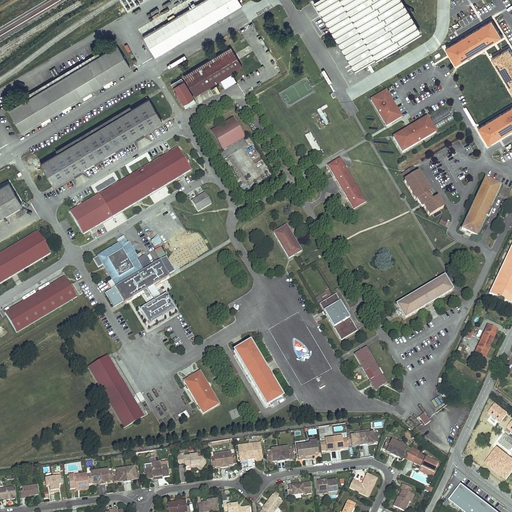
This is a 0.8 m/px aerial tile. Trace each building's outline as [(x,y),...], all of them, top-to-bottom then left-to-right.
[(238,0),(206,0),(143,37),(155,58),(242,6),(238,0)] [(336,29),(318,0),(316,0),(313,2),(354,72),(359,69),(343,41),(341,42),(334,30),(336,29)] [(343,41),(359,69),(420,33),(400,0),(318,0),(336,29),(334,30),(341,42),(343,41)] [(456,63),(502,36),(493,20),(447,47),(456,63)] [(117,46),(9,110),(22,132),(130,67),(117,46)] [(232,48),(171,84),(182,102),(242,66),(232,48)] [(493,58),(511,89),(511,51),(510,48),(493,58)] [(401,118),(386,91),(371,100),(386,126),(401,118)] [(149,100),(41,164),(53,184),(161,120),(149,100)] [(511,106),(479,126),(489,143),(511,129),(511,106)] [(310,115),(319,129),(328,124),(320,109),(310,115)] [(402,153),(436,133),(427,118),(393,138),(402,153)] [(234,119),(213,131),(223,149),(245,136),(234,119)] [(321,140),(327,154),(340,148),(334,134),(321,140)] [(179,149),(70,213),(83,234),(191,170),(179,149)] [(341,159),(328,166),(353,209),(366,201),(341,159)] [(413,168),(401,174),(405,181),(404,181),(415,201),(417,200),(422,207),(423,206),(429,217),(443,208),(437,198),(435,199),(431,192),(429,193),(418,173),(416,174),(413,168)] [(476,237),(500,186),(485,179),(461,230),(476,237)] [(8,183),(0,188),(0,216),(21,204),(8,183)] [(205,193),(190,202),(197,213),(212,204),(205,193)] [(286,225),(274,233),(289,258),(302,251),(286,225)] [(38,232),(0,254),(0,283),(50,254),(38,232)] [(129,252),(125,246),(126,245),(124,242),(97,257),(97,258),(92,260),(97,269),(102,266),(105,271),(107,274),(115,288),(104,294),(112,309),(122,303),(123,304),(126,302),(126,301),(129,299),(130,300),(132,299),(131,297),(145,289),(146,290),(153,302),(152,303),(153,304),(142,310),(141,309),(139,311),(148,325),(150,324),(149,322),(160,316),(161,317),(163,316),(162,315),(165,313),(166,314),(168,313),(167,312),(170,310),(171,311),(174,310),(165,295),(159,299),(151,286),(158,281),(159,283),(168,277),(167,276),(173,273),(165,258),(156,264),(155,263),(150,265),(151,267),(142,272),(136,261),(130,251),(129,252)] [(130,251),(136,261),(137,260),(128,244),(126,245),(125,246),(129,252),(130,251)] [(157,256),(163,252),(160,247),(154,250),(157,256)] [(137,260),(142,269),(150,265),(144,256),(137,260)] [(506,267),(509,258),(503,256),(499,264),(506,267)] [(291,267),(294,273),(304,268),(300,257),(287,263),(289,268),(291,267)] [(511,272),(503,292),(511,296),(511,272)] [(453,291),(444,276),(396,306),(405,321),(453,291)] [(65,279),(6,313),(18,333),(77,298),(65,279)] [(495,292),(496,284),(489,283),(487,290),(495,292)] [(146,290),(145,289),(131,297),(132,299),(146,290)] [(338,295),(322,303),(343,338),(358,329),(338,295)] [(486,329),(474,355),(483,359),(495,333),(486,329)] [(248,343),(233,352),(265,407),(281,399),(248,343)] [(369,347),(355,354),(375,389),(389,381),(369,347)] [(108,356),(87,369),(124,430),(145,417),(108,356)] [(201,373),(183,383),(202,415),(219,405),(201,373)] [(488,412),(501,422),(508,413),(495,403),(488,412)] [(178,414),(180,420),(188,417),(186,412),(178,414)] [(419,418),(425,426),(430,423),(424,414),(419,418)] [(321,438),(332,437),(332,427),(320,428),(321,438)] [(373,431),(347,436),(348,446),(374,443),(373,431)] [(325,438),(325,441),(320,442),(320,451),(326,450),(327,453),(343,450),(342,436),(325,438)] [(390,442),(386,440),(382,449),(386,450),(384,452),(401,459),(407,447),(391,439),(390,442)] [(315,440),(308,441),(309,443),(306,444),(308,458),(311,458),(311,455),(313,455),(313,453),(317,452),(315,440)] [(260,442),(248,444),(251,459),(254,459),(254,458),(262,457),(260,442)] [(248,444),(237,445),(239,461),(247,459),(247,460),(251,459),(248,444)] [(306,444),(296,445),(298,458),(301,457),(301,459),(308,458),(306,444)] [(265,452),(266,460),(271,459),(271,461),(276,460),(276,461),(284,460),(284,459),(288,458),(288,457),(293,456),(292,449),(287,449),(286,446),(270,448),(270,452),(265,452)] [(511,457),(497,446),(484,462),(505,478),(511,469),(511,457)] [(210,458),(211,466),(214,465),(214,467),(219,466),(219,468),(227,467),(227,465),(231,465),(231,463),(235,463),(234,455),(230,455),(230,452),(212,454),(213,457),(210,458)] [(189,454),(184,455),(184,453),(177,454),(178,465),(185,464),(185,466),(191,465),(191,467),(196,466),(201,470),(207,461),(201,456),(198,456),(198,453),(189,454)] [(438,463),(417,454),(413,463),(434,472),(438,463)] [(151,466),(145,467),(146,478),(153,477),(153,479),(162,478),(162,476),(168,475),(167,464),(160,465),(160,462),(151,463),(151,466)] [(139,477),(138,466),(133,467),(133,466),(116,468),(116,469),(112,470),(114,479),(114,481),(118,480),(118,482),(123,481),(123,482),(131,481),(130,480),(135,479),(135,478),(139,477)] [(87,477),(88,483),(92,483),(92,484),(97,483),(97,485),(105,484),(105,482),(109,482),(109,480),(114,479),(112,470),(112,469),(107,469),(107,468),(90,470),(90,472),(86,472),(86,473),(87,477)] [(361,484),(352,480),(348,488),(368,497),(377,478),(367,474),(361,484)] [(88,488),(88,483),(87,477),(74,479),(74,475),(68,476),(70,489),(75,488),(80,487),(81,489),(88,488)] [(59,476),(52,477),(54,493),(58,492),(57,485),(60,484),(59,476)] [(52,477),(44,478),(45,486),(49,486),(50,493),(54,493),(52,477)] [(336,479),(318,482),(319,495),(338,492),(336,479)] [(291,485),(287,485),(288,495),(310,492),(309,482),(301,483),(301,485),(291,487),(291,485)] [(22,491),(18,491),(19,498),(23,498),(23,496),(29,495),(38,494),(36,484),(21,486),(22,491)] [(412,489),(401,484),(399,488),(402,490),(399,497),(397,496),(392,506),(406,511),(415,494),(410,492),(412,489)] [(449,502),(462,511),(495,511),(462,486),(449,502)] [(13,487),(0,488),(0,499),(4,498),(6,498),(7,500),(15,499),(13,487)] [(263,505),(261,509),(265,511),(272,511),(281,502),(271,495),(267,500),(268,501),(264,506),(263,505)] [(201,504),(197,505),(198,511),(206,511),(218,510),(216,498),(208,499),(209,501),(207,501),(201,502),(201,504)] [(347,500),(341,511),(351,511),(355,504),(347,500)] [(185,501),(167,503),(168,511),(185,511),(186,511),(185,501)] [(226,502),(222,503),(223,509),(223,511),(227,511),(230,510),(230,511),(248,511),(248,506),(240,507),(239,507),(239,508),(237,509),(236,503),(226,505),(226,502)]
